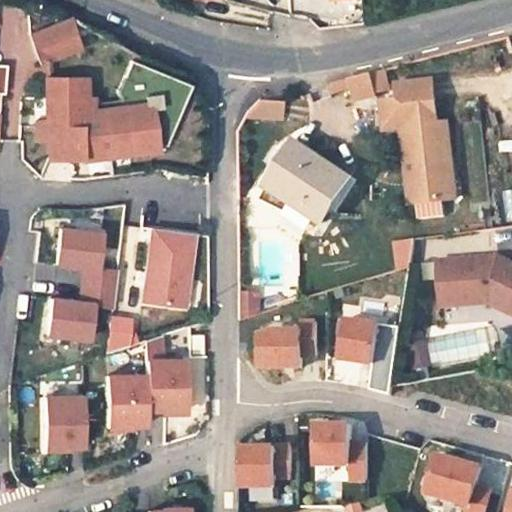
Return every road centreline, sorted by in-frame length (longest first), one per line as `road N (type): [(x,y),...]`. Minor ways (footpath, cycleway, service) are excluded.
road 1 (residential): [(220,199),(119,188),(18,195),(0,370)]
road 2 (residential): [(222,400),(329,399),(511,447)]
road 3 (tertiary): [(229,61),(337,57),(511,11)]
road 4 (residential): [(221,440),(20,511)]
road 5 (residential): [(222,400),(220,199)]
road 6 (tertiary): [(85,0),(229,61)]
road 7 (residential): [(220,199),(229,61)]
